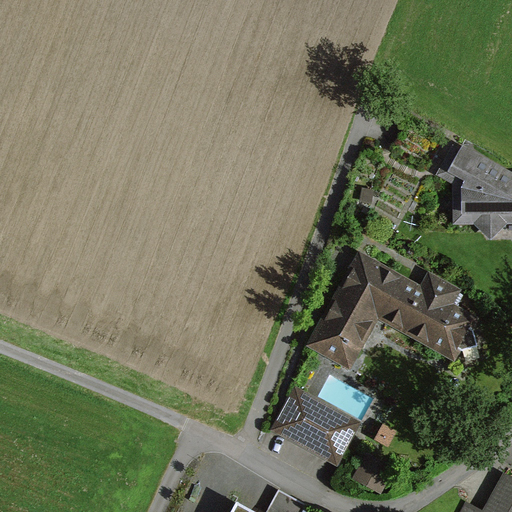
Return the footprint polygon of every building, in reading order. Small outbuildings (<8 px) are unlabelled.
[(435,174),(451,183),(452,223),(473,223),(487,238),(503,222),(511,222),(511,173),(459,145),(457,149),(450,145),(435,174)] [(356,252),(305,344),(346,367),(374,316),(451,359),(474,317),(450,304),(457,290),(425,272),(417,286),(395,273),(393,276),(377,268),(378,264),(356,252)] [(357,423),(292,387),(269,428),(334,464),(357,423)] [(390,466),(364,453),(350,479),(377,492),(390,466)] [(464,503),(459,511),(511,511),(511,480),(501,475),(481,511),(464,503)]
